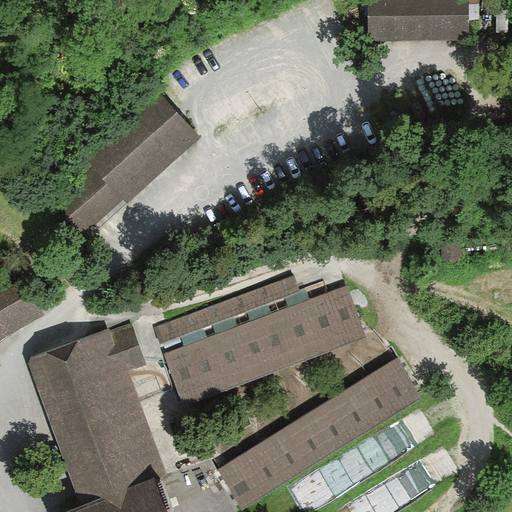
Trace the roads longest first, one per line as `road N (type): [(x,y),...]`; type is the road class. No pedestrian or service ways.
road 1 (track): [(438,511),(468,479),(484,431),(475,389),(444,352),(401,322),(382,283),(438,178),(497,108)]
road 2 (track): [(382,283),(309,260),(160,305)]
